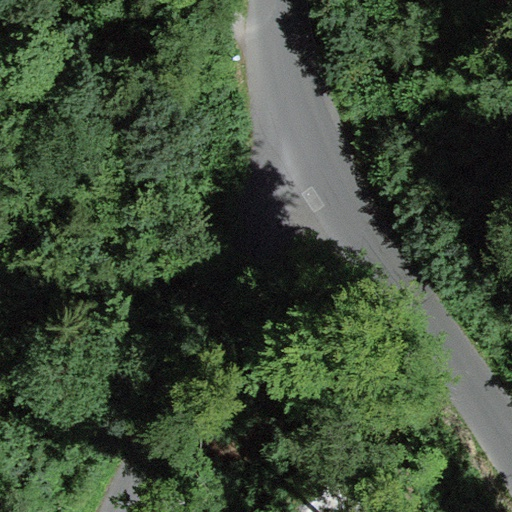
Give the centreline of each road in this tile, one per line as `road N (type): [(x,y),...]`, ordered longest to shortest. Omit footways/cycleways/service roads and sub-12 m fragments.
road 1 (unclassified): [(301,131),(126,511)]
road 2 (tertiary): [(511,447),(301,131)]
road 3 (tertiary): [(301,131),(275,64),(270,0)]
